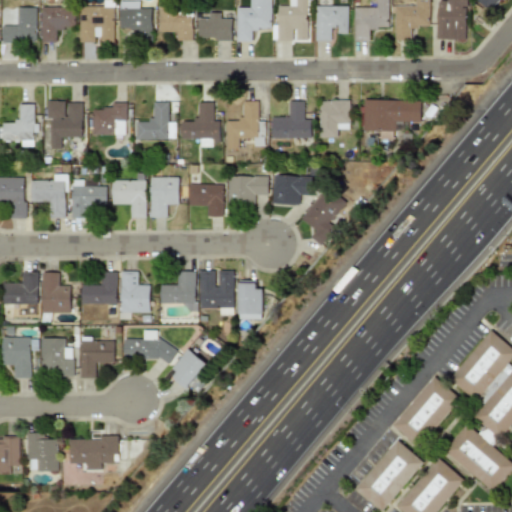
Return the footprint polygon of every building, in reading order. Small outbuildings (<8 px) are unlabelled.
[(114,42),(114,0),(103,0),(103,7),(79,7),(79,42),(114,42)] [(140,0),(118,0),(118,33),(151,33),(151,11),(140,11),(140,0)] [(270,31),(270,0),(247,0),(247,8),(235,8),(235,40),(255,40),(255,31),(270,31)] [(310,0),(288,0),(288,5),(274,5),(274,40),(295,39),(295,28),(305,28),(305,18),(310,18),(310,0)] [(333,40),(334,31),(348,31),(348,7),(335,7),(335,0),(315,0),(315,40),(333,40)] [(389,0),(376,0),(376,3),(353,3),(353,41),(367,41),(367,30),(389,30),(389,0)] [(394,40),(406,40),(406,30),(429,29),(428,0),(413,0),(413,3),(393,3),(394,40)] [(436,1),(436,40),(466,40),(465,0),(446,0),(446,1),(436,1)] [(474,0),(474,1),(489,13),(499,0),(474,0)] [(1,41),(35,41),(35,7),(13,7),(13,25),(1,25),(1,41)] [(74,7),(39,7),(39,42),(55,42),(55,31),(74,31),(74,7)] [(158,30),(169,30),(169,40),(191,40),(191,7),(158,7),(158,30)] [(197,40),(230,40),(230,14),(220,14),(220,13),(197,13),(197,40)] [(419,100),(362,99),(362,130),(376,130),(376,138),(391,138),(391,130),(407,130),(407,121),(419,121),(419,100)] [(80,137),(80,100),(47,100),(47,137),(80,137)] [(310,138),(310,117),(302,117),(302,100),(290,100),(290,116),(271,116),(271,138),(310,138)] [(318,137),(338,137),(338,127),(349,127),(349,100),(318,100),(318,137)] [(135,139),(168,139),(168,101),(154,101),(154,111),(147,111),(147,121),(135,121),(135,139)] [(181,137),(200,137),(200,147),(220,146),(219,120),(211,120),(211,101),(200,102),(200,116),(191,116),(191,121),(181,122),(181,137)] [(225,148),(237,148),(236,139),(260,138),(260,101),(244,101),(244,120),(224,120),(225,148)] [(36,103),(19,104),(19,114),(12,114),(13,124),(1,124),(1,145),(36,144),(36,103)] [(93,103),(93,135),(125,135),(125,103),(93,103)] [(313,175),(272,175),(271,204),(300,205),(300,196),(312,197),(313,175)] [(25,176),(0,176),(0,207),(11,207),(11,218),(25,218),(25,176)] [(49,206),(49,218),(67,218),(67,176),(30,176),(31,206),(49,206)] [(149,176),(149,218),(168,218),(168,208),(178,208),(178,176),(149,176)] [(267,176),(227,176),(227,203),(256,203),(256,194),(267,194),(267,176)] [(112,208),(133,208),(133,218),(145,218),(145,179),(112,179),(112,208)] [(107,188),(88,188),(88,180),(71,180),(71,218),(89,218),(89,208),(107,208),(107,188)] [(187,206),(207,206),(207,217),(222,217),(222,184),(187,184),(187,206)] [(328,221),(343,201),(325,187),(301,218),(315,229),(309,237),(320,246),(335,226),(328,221)] [(233,269),(198,269),(198,314),(233,314),(233,269)] [(139,271),(120,271),(119,318),(138,318),(138,311),(148,311),(149,282),(139,281),(139,271)] [(195,271),(177,271),(177,281),(159,281),(159,302),(183,302),(183,311),(195,311),(195,271)] [(3,283),(3,302),(37,302),(37,272),(16,272),(16,283),(3,283)] [(70,283),(60,283),(60,272),(41,272),(41,314),(70,314),(70,283)] [(116,272),(102,272),(102,283),(80,283),(80,305),(116,305),(116,272)] [(238,320),(261,320),(261,281),(238,281),(238,320)] [(511,353),(476,396),(454,377),(492,332),(511,349),(511,353)] [(33,378),(33,337),(2,337),(2,359),(11,359),(11,378),(33,378)] [(80,338),(80,378),(93,378),(93,367),(113,367),(113,337),(80,338)] [(63,338),(41,338),(41,375),(73,375),(73,347),(63,347),(63,338)] [(122,358),(174,358),(174,340),(123,339),(122,358)] [(206,364),(189,349),(167,374),(184,389),(206,364)] [(511,376),(511,422),(504,432),(482,413),(511,376)] [(458,400),(420,445),(398,426),(436,381),(458,400)] [(478,434),(490,445),(496,438),(484,427),(478,434)] [(511,470),(496,489),(452,451),(471,429),(511,464),(511,470)] [(26,433),(26,471),(57,471),(57,441),(47,441),(47,433),(26,433)] [(117,459),(117,436),(67,436),(67,469),(107,469),(107,459),(117,459)] [(0,474),(8,474),(8,465),(19,465),(19,437),(0,437),(0,474)] [(421,464),(383,509),(361,490),(399,445),(421,464)] [(460,482),(434,511),(404,511),(400,508),(438,463),(460,482)]
